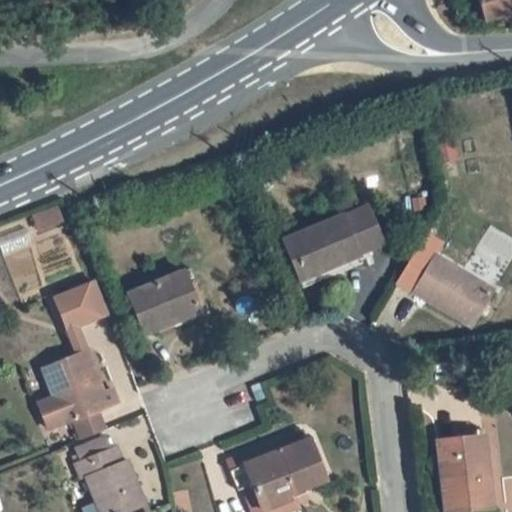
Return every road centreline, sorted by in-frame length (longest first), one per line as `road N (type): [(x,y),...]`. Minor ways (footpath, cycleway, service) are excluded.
road 1 (primary): [(0,185),(64,158),(336,0)]
road 2 (residential): [(185,411),(263,361),(331,341),(374,357),(392,511)]
road 3 (unclassified): [(222,0),(163,42),(0,55)]
road 4 (secondary): [(363,0),(398,45),(437,55),(511,50)]
